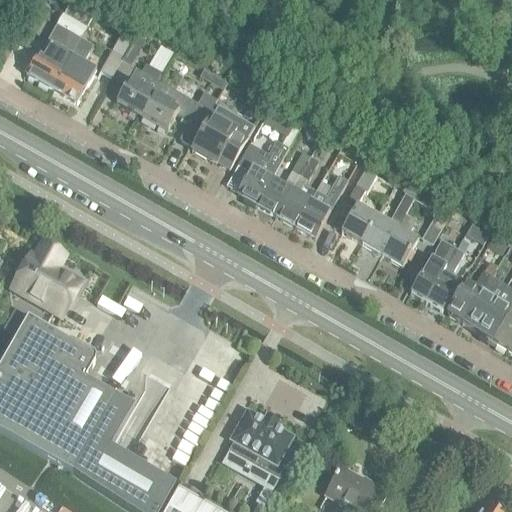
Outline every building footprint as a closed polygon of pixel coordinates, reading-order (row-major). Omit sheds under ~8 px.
[(130,14),(139,0),(106,0),(106,1),(125,14),(130,14)] [(63,20),(85,33),(91,21),(70,8),(63,20)] [(85,33),(63,20),(57,31),(46,48),(39,61),(35,59),(24,78),(50,93),(81,40),(85,33)] [(91,46),(81,40),(50,93),(76,108),(93,79),(77,70),(91,46)] [(113,50),(98,76),(110,82),(119,66),(125,57),(113,50)] [(115,107),(140,122),(159,88),(134,75),(119,66),(110,82),(124,91),(115,107)] [(214,80),(210,88),(221,94),(225,87),(214,80)] [(184,102),(159,88),(140,122),(165,137),(175,120),(187,127),(178,144),(189,150),(216,104),(203,97),(196,109),(184,102)] [(211,121),(197,145),(190,156),(215,170),(217,167),(229,174),(247,143),(234,136),(235,135),(211,121)] [(251,174),(249,177),(237,200),(256,211),(271,184),(288,154),(275,147),(268,159),(271,161),(261,179),(251,174)] [(271,161),(268,159),(248,149),(236,170),(249,177),(251,174),(261,179),(271,161)] [(256,211),(276,222),(308,162),(301,158),(283,191),(271,184),(256,211)] [(276,222),(295,232),(309,206),(297,200),(305,185),(307,186),(318,167),(308,162),(276,222)] [(370,194),(375,176),(363,172),(358,191),(370,194)] [(310,207),(309,206),(295,232),(314,243),(345,187),(337,182),(331,193),(321,187),(310,207)] [(413,203),(419,192),(421,189),(409,182),(407,186),(401,197),(413,203)] [(331,233),(361,249),(377,221),(376,220),(383,206),(355,190),(331,233)] [(361,249),(381,261),(403,221),(404,221),(412,207),(403,202),(389,227),(377,221),(361,249)] [(454,212),(449,221),(460,228),(466,219),(454,212)] [(415,228),(404,221),(403,221),(381,261),(401,272),(416,244),(409,240),(415,228)] [(432,250),(444,229),(434,223),(422,244),(432,250)] [(471,230),(465,240),(473,245),(480,235),(471,230)] [(493,241),(486,252),(501,261),(508,249),(493,241)] [(462,244),(457,253),(463,257),(469,247),(462,244)] [(411,297),(426,306),(456,255),(441,246),(434,258),(426,270),(411,297)] [(62,320),(79,289),(56,275),(64,261),(41,248),(33,262),(31,261),(13,292),(62,320)] [(463,259),(456,255),(426,306),(441,315),(457,288),(449,283),(463,259)] [(446,318),(461,328),(490,282),(482,278),(472,293),(464,288),(446,318)] [(461,328),(476,337),(504,292),(490,282),(461,328)] [(476,337),(491,346),(511,312),(511,296),(504,292),(476,337)] [(511,312),(491,346),(506,355),(511,345),(511,312)] [(0,437),(71,478),(125,511),(161,511),(175,489),(110,452),(133,413),(132,412),(83,384),(94,365),(93,363),(91,359),(90,359),(26,322),(0,367),(0,437)] [(179,442),(200,405),(225,360),(221,358),(221,352),(215,349),(209,350),(202,346),(184,379),(187,381),(173,406),(150,393),(137,415),(136,418),(141,421),(147,424),(179,442)] [(267,440),(255,434),(253,438),(236,429),(220,458),(266,482),(282,453),(265,444),(267,440)] [(342,511),(379,511),(387,499),(360,483),(358,486),(339,475),(324,501),(342,511)] [(167,511),(210,511),(178,493),(167,511)]
